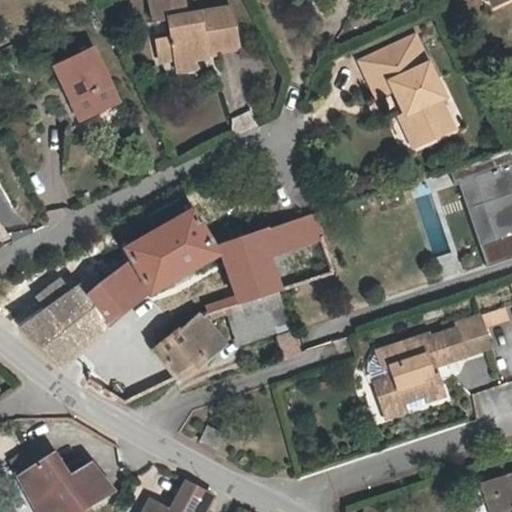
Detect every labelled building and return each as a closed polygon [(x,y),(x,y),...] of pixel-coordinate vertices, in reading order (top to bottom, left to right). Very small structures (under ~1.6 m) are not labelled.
[(172,52),(174,62),(192,60),(206,58),(205,51),(237,47),(231,9),(187,14),(185,0),(148,0),(152,20),(167,19),(170,35),(154,37),(157,54),(172,52)] [(152,20),(154,37),(170,35),(167,19),(152,20)] [(390,91),(409,134),(441,121),(427,87),(435,84),(413,37),(358,63),(374,98),(390,91)] [(54,66),(71,100),(60,107),(69,125),(118,100),(91,47),(54,66)] [(194,70),(192,60),(174,62),(176,72),(194,70)] [(446,132),(441,121),(409,134),(415,146),(446,132)] [(478,270),(511,258),(511,147),(437,173),(443,189),(467,181),(486,240),(470,245),(477,267),(478,270)] [(69,361),(77,352),(86,343),(92,337),(107,326),(125,311),(140,299),(151,292),(175,278),(214,255),(211,249),(192,211),(125,249),(129,258),(137,274),(129,264),(96,287),(90,279),(70,292),(61,279),(38,298),(46,310),(20,328),(40,347),(60,365),(69,361)] [(226,271),(268,257),(323,239),(314,214),(280,225),(216,246),(226,271)] [(240,304),(279,291),(268,257),(226,271),(240,304)] [(279,291),(240,304),(228,309),(242,344),(277,331),(287,359),(300,355),(279,291)] [(490,312),(492,322),(506,317),(503,307),(490,312)] [(481,315),(484,325),(492,322),(490,312),(481,315)] [(153,348),(177,378),(206,362),(205,360),(212,355),(206,346),(218,337),(203,317),(199,314),(180,329),(179,327),(153,348)] [(484,325),(481,315),(453,324),(454,328),(463,353),(490,346),(484,325)] [(463,353),(454,328),(430,335),(429,331),(375,348),(379,358),(386,355),(389,365),(382,368),(368,372),(380,407),(421,394),(423,400),(442,393),(435,372),(430,374),(427,365),(432,363),(463,353)] [(127,401),(177,378),(153,348),(103,389),(111,395),(124,402),(127,401)] [(379,358),(382,368),(389,365),(386,355),(379,358)] [(421,394),(380,407),(384,416),(404,409),(403,407),(423,400),(421,394)] [(223,434),(205,425),(198,439),(215,448),(223,434)] [(91,511),(89,508),(113,493),(88,463),(67,476),(51,452),(17,475),(18,476),(40,511),(91,511)] [(511,511),(511,472),(494,479),(498,494),(488,498),(492,511),(511,511)] [(40,511),(18,476),(2,487),(16,511),(40,511)] [(483,482),(488,498),(498,494),(494,479),(483,482)] [(139,511),(198,511),(206,494),(181,482),(167,511),(163,511),(161,510),(160,511),(156,511),(143,505),(139,511)]
